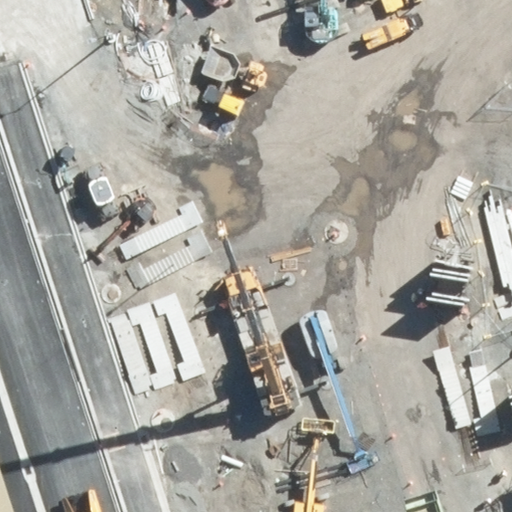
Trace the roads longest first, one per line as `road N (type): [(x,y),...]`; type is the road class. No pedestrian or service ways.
road 1 (tertiary): [(63,343),(0,127)]
road 2 (tertiary): [(142,511),(100,387),(63,343)]
road 3 (unclassified): [(76,511),(44,405),(63,343)]
